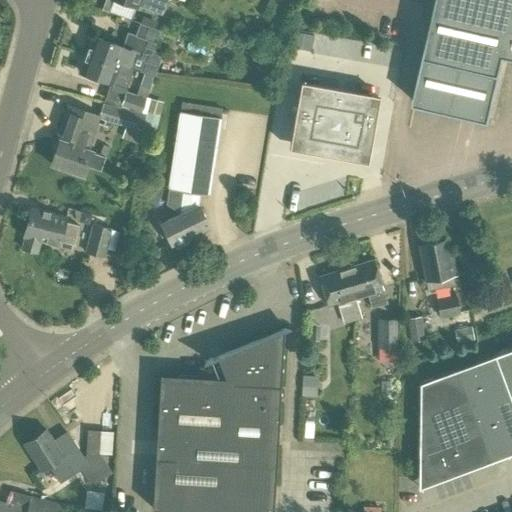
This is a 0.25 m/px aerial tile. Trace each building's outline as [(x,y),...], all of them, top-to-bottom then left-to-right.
[(116,0),(136,7),(137,5),(161,14),(166,0),(174,0),(176,0),(116,0)] [(511,0),(437,0),(414,102),(490,119),(505,55),(511,56),(511,0)] [(92,36),(86,53),(118,65),(119,64),(132,68),(132,69),(139,71),(145,53),(151,55),(160,31),(139,24),(135,36),(129,34),(125,47),(92,36)] [(313,35),(292,31),(289,47),(310,51),(313,35)] [(86,53),(79,72),(110,83),(104,99),(120,105),(124,92),(126,88),(125,87),(132,69),(132,68),(119,64),(118,65),(86,53)] [(260,74),(276,76),(278,61),(262,59),(260,74)] [(124,92),(120,105),(141,112),(150,86),(140,83),(135,96),(124,92)] [(294,136),(299,142),(310,144),(314,149),(343,154),(348,151),(360,153),(365,149),(373,104),(370,98),(308,87),(302,91),(294,136)] [(157,131),(164,102),(150,99),(143,128),(157,131)] [(140,144),(145,114),(103,103),(98,116),(98,117),(106,121),(126,126),(122,138),(140,144)] [(58,140),(86,150),(98,117),(98,116),(68,105),(55,139),(58,140)] [(184,192),(198,195),(208,196),(220,118),(180,112),(167,190),(184,192)] [(86,150),(58,140),(50,164),(83,176),(87,167),(100,171),(105,157),(86,150)] [(140,202),(154,207),(159,191),(145,186),(140,202)] [(184,192),(180,214),(197,206),(197,205),(198,195),(184,192)] [(197,206),(180,214),(161,223),(171,245),(208,227),(197,206)] [(23,237),(24,238),(21,249),(37,253),(40,242),(58,246),(59,241),(73,245),(78,226),(64,222),(65,217),(31,208),(23,237)] [(86,253),(104,258),(112,230),(95,225),(86,253)] [(418,246),(425,281),(425,280),(427,290),(454,285),(452,275),(456,274),(452,257),(448,257),(445,240),(418,246)] [(345,268),(355,297),(368,293),(373,309),(387,304),(373,260),(345,268)] [(361,319),(355,297),(345,268),(318,277),(327,306),(336,303),(343,324),(361,319)] [(437,302),(440,317),(459,313),(456,298),(437,302)] [(474,299),(465,301),(469,322),(479,319),(474,299)] [(407,320),(410,343),(422,341),(418,318),(407,320)] [(378,321),(378,348),(398,348),(397,321),(378,321)] [(151,508),(166,511),(272,511),(283,331),(284,330),(284,329),(220,354),(225,365),(214,369),(219,382),(161,379),(161,374),(159,374),(151,508)] [(511,348),(493,355),(511,405),(511,348)] [(511,405),(493,355),(456,369),(490,461),(511,452),(511,405)] [(490,461),(456,369),(419,383),(417,488),(490,461)] [(303,395),(319,395),(319,377),(303,377),(303,395)] [(67,433),(54,442),(47,430),(46,431),(40,430),(33,435),(32,440),(24,445),(41,471),(49,466),(60,483),(83,468),(88,465),(67,433)] [(88,465),(83,468),(94,485),(113,473),(101,454),(88,465)] [(94,487),(91,502),(105,504),(107,490),(94,487)] [(24,511),(58,511),(60,505),(30,496),(24,511)] [(0,501),(0,511),(18,511),(19,508),(0,501)]
